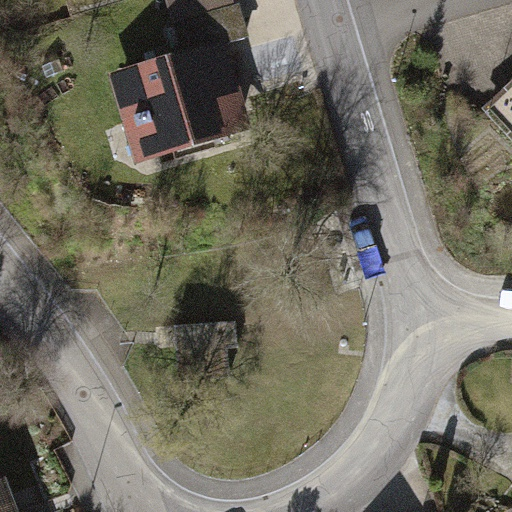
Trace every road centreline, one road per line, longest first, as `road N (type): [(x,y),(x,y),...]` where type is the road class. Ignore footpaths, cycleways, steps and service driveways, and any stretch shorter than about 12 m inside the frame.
road 1 (residential): [(332,0),(419,330)]
road 2 (residential): [(148,511),(87,381),(0,271)]
road 3 (residential): [(419,330),(389,427),(328,499),(284,511)]
